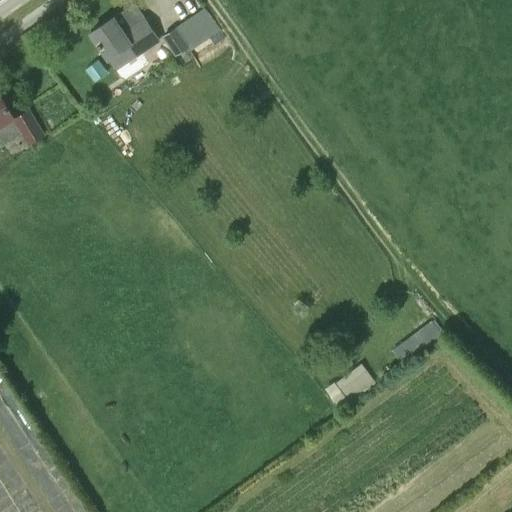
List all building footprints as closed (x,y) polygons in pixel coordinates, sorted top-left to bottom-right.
[(135,2),(90,32),(115,68),(158,40),(144,19),(145,18),(135,2)] [(175,29),(164,37),(176,56),(187,48),(175,29)] [(0,136),(4,144),(21,134),(28,147),(44,137),(28,110),(14,119),(0,94),(0,136)] [(438,321),(394,341),(402,358),(430,345),(426,336),(442,328),(438,321)] [(336,399),(348,391),(353,398),(379,381),(365,360),(327,385),(336,399)]
